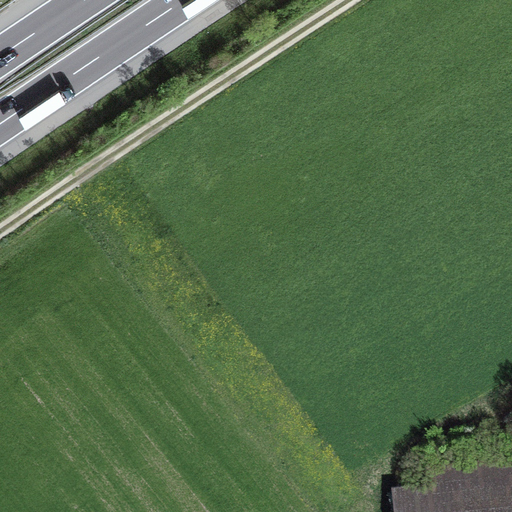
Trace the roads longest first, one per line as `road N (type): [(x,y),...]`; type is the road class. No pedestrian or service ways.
road 1 (track): [(0,232),(348,0)]
road 2 (motorway): [(0,123),(184,0)]
